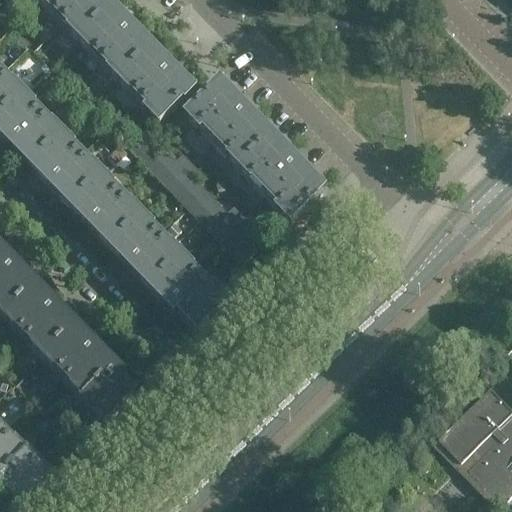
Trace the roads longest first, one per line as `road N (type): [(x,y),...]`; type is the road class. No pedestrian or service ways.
road 1 (tertiary): [(172,511),(432,257)]
road 2 (residential): [(187,382),(388,195)]
road 3 (residential): [(187,382),(0,184)]
road 4 (residential): [(198,0),(388,195)]
road 5 (residential): [(51,511),(187,382)]
